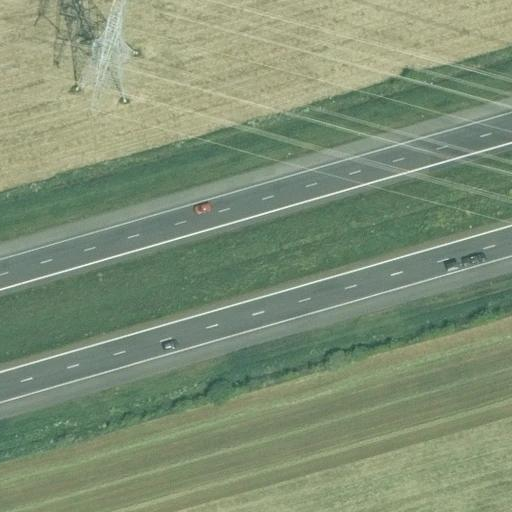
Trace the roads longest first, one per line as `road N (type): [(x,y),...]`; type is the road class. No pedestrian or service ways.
road 1 (motorway): [(0,382),(511,241)]
road 2 (motorway): [(511,124),(0,262)]
